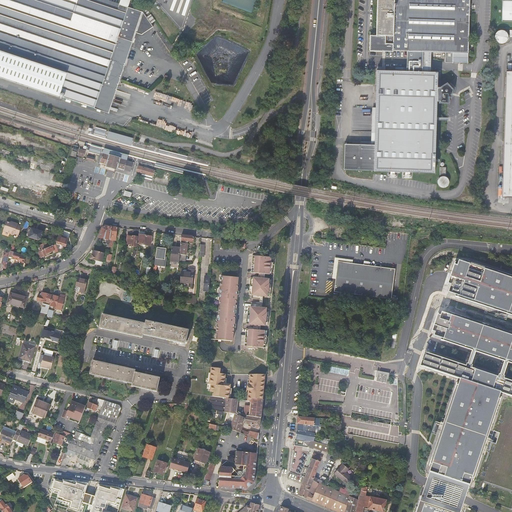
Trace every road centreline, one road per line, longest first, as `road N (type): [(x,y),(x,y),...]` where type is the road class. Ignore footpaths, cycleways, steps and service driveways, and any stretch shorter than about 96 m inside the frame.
road 1 (tertiary): [(270,496),(291,287)]
road 2 (residential): [(0,370),(126,404),(100,476)]
road 3 (unclassified): [(257,238),(97,217)]
road 4 (secondary): [(223,494),(100,476)]
